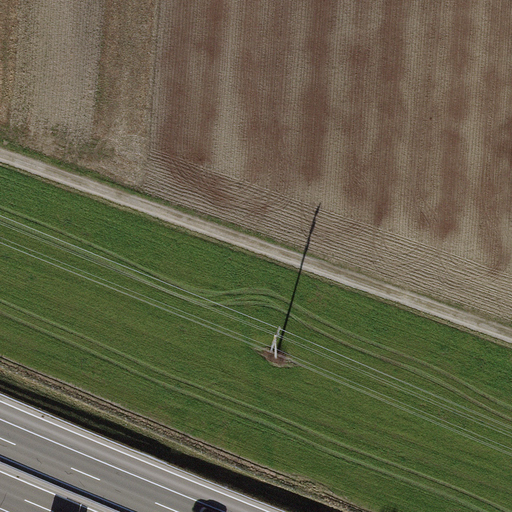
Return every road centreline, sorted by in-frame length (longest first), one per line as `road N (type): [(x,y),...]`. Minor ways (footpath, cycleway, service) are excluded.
road 1 (track): [(511,335),(0,157)]
road 2 (motorway): [(178,511),(0,436)]
